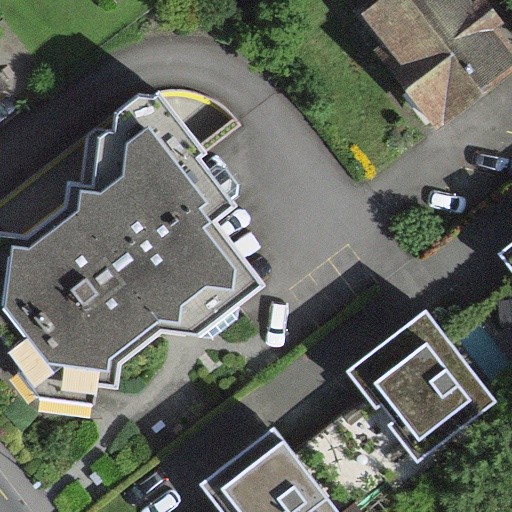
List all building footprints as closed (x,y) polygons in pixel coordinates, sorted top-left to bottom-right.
[(460,0),(386,0),(368,12),(436,110),(504,63),(460,0)] [(0,69),(10,62),(0,50),(0,69)] [(155,73),(91,123),(83,179),(26,222),(0,219),(0,325),(40,376),(92,382),(94,361),(118,364),(123,335),(161,305),(182,287),(201,311),(266,261),(219,201),(237,186),(199,137),(203,134),(155,73)] [(511,242),(502,251),(511,264),(511,242)] [(426,314),(350,372),(416,458),(492,400),(426,314)] [(333,511),(273,431),(201,484),(222,511),(333,511)]
